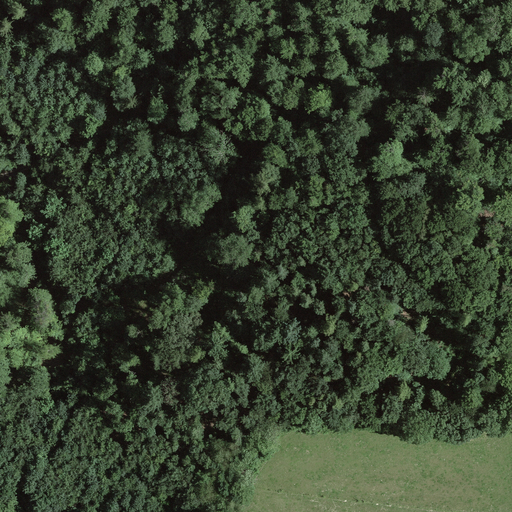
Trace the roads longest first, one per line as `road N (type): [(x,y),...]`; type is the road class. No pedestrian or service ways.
road 1 (track): [(279,0),(236,157),(109,339),(28,511)]
road 2 (track): [(0,185),(161,111),(261,0)]
road 3 (track): [(61,428),(159,511)]
